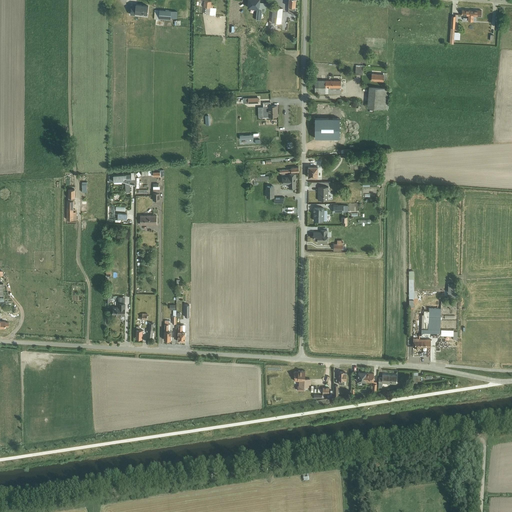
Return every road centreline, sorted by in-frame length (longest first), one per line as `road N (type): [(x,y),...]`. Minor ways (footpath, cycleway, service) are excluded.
road 1 (unclassified): [(499,380),(0,458)]
road 2 (unclassified): [(301,359),(305,0)]
road 3 (unclassified): [(0,341),(301,359)]
road 4 (unknown): [(159,350),(160,190)]
road 5 (unknown): [(131,349),(132,216)]
